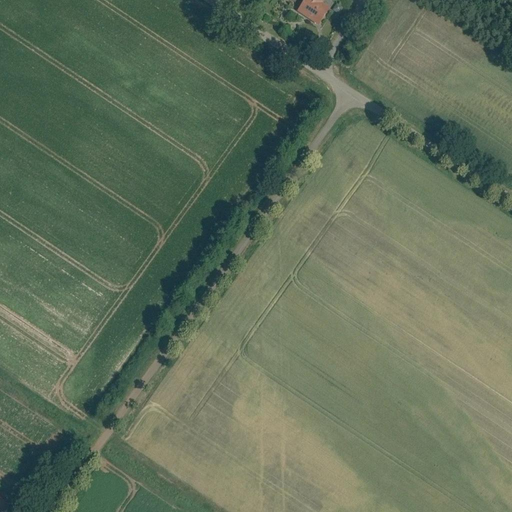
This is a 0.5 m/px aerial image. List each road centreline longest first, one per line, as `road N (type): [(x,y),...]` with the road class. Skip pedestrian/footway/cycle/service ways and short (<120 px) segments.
road 1 (unclassified): [(351,94),(145,356),(36,511)]
road 2 (unclassified): [(351,94),(511,201)]
road 3 (unclassified): [(209,0),(351,94)]
